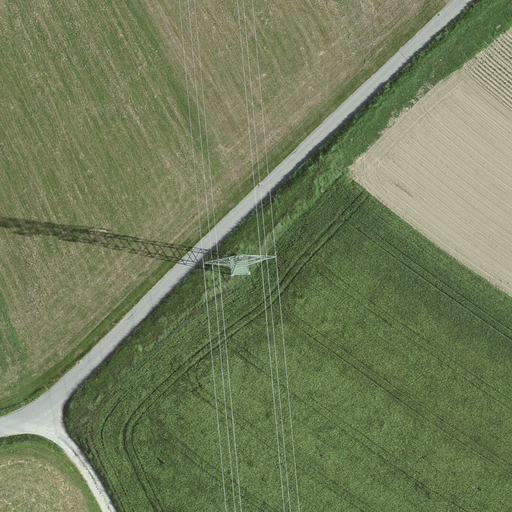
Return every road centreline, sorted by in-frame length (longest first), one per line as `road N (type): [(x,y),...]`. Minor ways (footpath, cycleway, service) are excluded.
road 1 (residential): [(461,0),(65,389),(35,415),(0,426)]
road 2 (track): [(109,511),(94,479),(35,415)]
